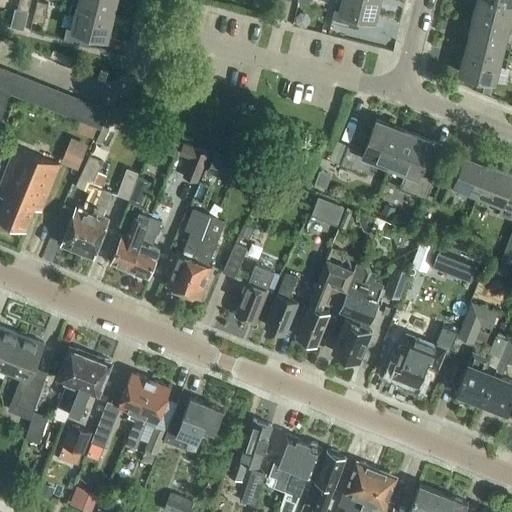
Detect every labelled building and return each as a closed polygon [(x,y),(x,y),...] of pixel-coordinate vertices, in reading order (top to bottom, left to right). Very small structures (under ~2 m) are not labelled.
[(31,0),(19,0),(17,9),(28,12),(31,0)] [(71,0),(71,2),(114,13),(117,0),(71,0)] [(381,0),(343,0),(341,11),(335,10),(332,22),(358,28),(361,17),(376,20),(381,0)] [(511,3),(496,0),(476,0),(471,21),(507,30),(511,14),(511,3)] [(32,20),(43,23),(48,4),(37,1),(32,20)] [(114,13),(71,2),(69,12),(76,14),(72,30),(66,28),(63,40),(90,47),(92,35),(108,39),(114,13)] [(471,21),(465,46),(508,57),(510,47),(503,45),(507,30),(471,21)] [(508,57),(465,46),(458,72),(494,81),(498,65),(505,67),(508,57)] [(0,85),(0,89),(9,93),(17,73),(7,69),(0,85)] [(9,93),(11,94),(19,97),(27,77),(17,73),(9,93)] [(19,97),(30,101),(38,81),(27,77),(19,97)] [(30,101),(40,105),(48,86),(38,81),(30,101)] [(493,82),(486,81),(483,92),(491,94),(493,82)] [(40,105),(50,109),(58,90),(48,86),(40,105)] [(9,93),(0,89),(0,120),(11,94),(9,93)] [(50,109),(61,113),(69,94),(58,90),(50,109)] [(61,113),(71,118),(79,98),(69,94),(61,113)] [(71,118),(81,122),(89,102),(79,98),(71,118)] [(81,122),(92,126),(100,106),(89,102),(81,122)] [(100,106),(92,126),(101,129),(110,110),(100,106)] [(373,159),(390,165),(404,130),(376,119),(363,151),(348,145),(340,165),(367,175),(373,159)] [(404,130),(390,165),(407,172),(400,189),(426,199),(434,179),(419,173),(432,141),(404,130)] [(69,133),(62,160),(81,165),(88,138),(69,133)] [(184,176),(198,182),(209,154),(195,149),(195,148),(184,143),(180,155),(190,159),(184,176)] [(0,206),(0,220),(26,230),(34,209),(41,212),(60,164),(15,147),(0,186),(0,196),(4,198),(0,206)] [(458,187),(478,195),(490,164),(464,154),(459,169),(447,165),(434,198),(451,204),(458,187)] [(219,178),(226,160),(214,155),(207,173),(219,178)] [(77,251),(102,188),(107,176),(98,172),(102,161),(90,156),(76,186),(89,191),(83,207),(77,205),(61,244),(77,251)] [(511,172),(490,164),(478,195),(503,204),(499,214),(511,219),(511,216),(511,190),(510,189),(511,183),(511,172)] [(117,195),(128,199),(138,173),(128,169),(117,195)] [(129,202),(140,206),(150,181),(139,177),(129,202)] [(278,209),(288,187),(272,179),(261,201),(278,209)] [(212,187),(208,211),(218,212),(221,188),(212,187)] [(102,188),(77,251),(93,257),(109,218),(103,215),(112,192),(102,188)] [(338,221),(345,203),(318,192),(310,210),(338,221)] [(111,263),(130,270),(151,217),(139,212),(130,236),(123,233),(111,263)] [(179,290),(183,291),(203,241),(202,240),(211,217),(199,212),(192,231),(196,232),(194,237),(190,236),(183,254),(177,252),(172,264),(171,264),(167,274),(171,276),(168,285),(171,286),(175,290),(179,290)] [(203,241),(183,291),(187,292),(190,296),(195,296),(198,297),(204,283),(208,284),(215,267),(208,264),(225,221),(213,216),(203,241)] [(151,217),(130,270),(148,277),(160,247),(153,245),(162,221),(151,217)] [(377,233),(390,238),(395,226),(382,221),(377,233)] [(244,224),(236,241),(240,242),(242,237),(249,239),(254,228),(244,224)] [(511,232),(503,254),(511,257),(511,232)] [(223,272),(234,277),(247,248),(236,243),(223,272)] [(439,249),(433,264),(471,279),(477,264),(439,249)] [(353,270),(327,260),(297,336),(305,339),(307,341),(311,343),(313,343),(317,344),(329,313),(321,310),(331,284),(345,290),(353,270)] [(236,313),(255,321),(268,290),(267,289),(274,272),(256,265),(249,282),(248,282),(236,313)] [(394,267),(384,294),(399,299),(409,272),(394,267)] [(265,325),(286,333),(298,302),(289,298),(297,277),(286,272),(265,325)] [(383,285),(354,274),(339,311),(347,314),(339,333),(341,334),(334,352),(358,362),(365,342),(368,343),(372,332),(362,328),(365,321),(370,323),(378,302),(376,301),(383,285)] [(471,302),(457,337),(474,343),(481,324),(491,328),(497,312),(471,302)] [(393,331),(405,336),(415,312),(403,307),(393,331)] [(0,369),(7,372),(22,334),(0,325),(0,369)] [(428,354),(427,354),(423,363),(398,354),(390,374),(420,386),(424,376),(434,380),(445,351),(450,353),(458,332),(443,326),(434,347),(431,346),(428,354)] [(22,334),(7,372),(21,378),(16,389),(21,391),(16,405),(32,411),(44,380),(32,375),(44,343),(22,334)] [(457,392),(483,402),(508,338),(500,357),(493,354),(491,358),(473,351),(457,392)] [(511,339),(508,338),(483,402),(508,412),(511,402),(511,380),(501,377),(507,361),(511,363),(511,339)] [(57,406),(69,411),(91,355),(84,353),(85,350),(74,346),(74,348),(71,347),(59,378),(67,381),(57,406)] [(91,355),(69,411),(80,415),(90,390),(98,394),(110,363),(108,362),(109,360),(98,356),(97,358),(91,355)] [(128,416),(136,419),(151,379),(132,371),(118,405),(130,410),(128,416)] [(151,379),(136,419),(126,443),(137,447),(149,417),(158,421),(171,387),(151,379)] [(224,410),(191,396),(183,414),(175,411),(164,439),(185,447),(189,438),(198,442),(204,427),(215,432),(224,410)] [(26,438),(40,442),(48,416),(34,411),(26,438)] [(92,442),(105,447),(115,421),(102,416),(92,442)] [(229,476),(242,480),(248,463),(258,467),(272,425),(253,418),(246,440),(242,439),(229,476)] [(62,456),(76,461),(80,452),(83,453),(91,432),(71,424),(63,446),(65,446),(62,456)] [(141,460),(152,465),(156,453),(157,453),(166,431),(155,427),(141,460)] [(275,486),(285,489),(304,440),(298,438),(297,435),(292,433),(289,434),(286,433),(276,461),(283,464),(275,486)] [(304,440),(285,489),(287,490),(279,511),(294,511),(300,496),(296,494),(304,472),(312,475),(323,447),(319,446),(318,443),(313,441),(311,443),(304,440)] [(311,511),(324,511),(346,456),(339,453),(338,451),(332,448),(329,450),(327,449),(315,479),(324,482),(311,511)] [(346,511),(358,511),(376,468),(368,466),(365,462),(360,462),(357,461),(345,492),(354,495),(346,511)] [(242,502),(255,506),(266,473),(253,468),(242,502)] [(376,468),(358,511),(371,511),(375,504),(384,507),(396,477),(393,475),(389,472),(385,472),(376,468)] [(431,511),(440,492),(420,484),(410,510),(411,510),(410,511),(431,511)] [(77,486),(70,504),(89,511),(90,511),(98,495),(77,486)] [(464,511),(468,503),(440,492),(431,511),(464,511)] [(163,511),(164,511),(189,511),(193,502),(170,493),(163,511)]
